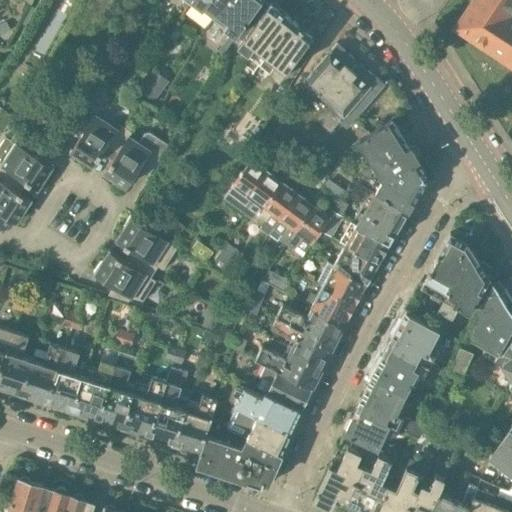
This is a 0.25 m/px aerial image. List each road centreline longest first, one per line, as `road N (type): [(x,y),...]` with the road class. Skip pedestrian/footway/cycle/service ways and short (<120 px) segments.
road 1 (residential): [(280,511),(368,319),(473,148)]
road 2 (residential): [(258,511),(5,426)]
road 3 (residential): [(26,247),(67,178),(121,208),(84,261)]
road 4 (secondary): [(473,148),(375,8)]
